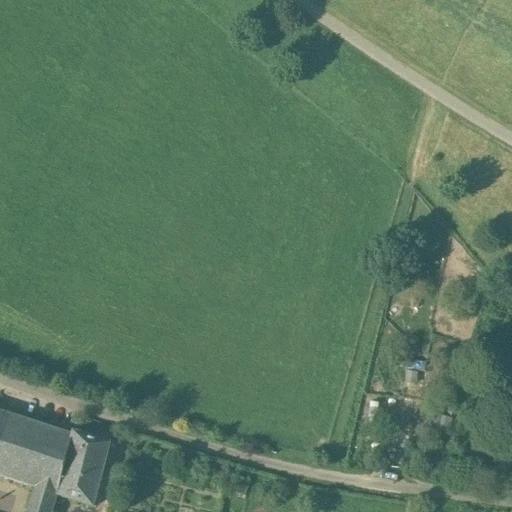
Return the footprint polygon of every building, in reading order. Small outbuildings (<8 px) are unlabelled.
[(406,382),(424,385),(427,363),(409,360),(406,382)] [(73,437),(0,413),(0,477),(35,489),(55,496),(73,437)] [(449,433),(452,419),(440,416),(437,430),(449,433)] [(110,445),(74,434),(73,437),(55,496),(93,508),(110,445)] [(50,511),(55,496),(35,489),(27,511),(50,511)]
